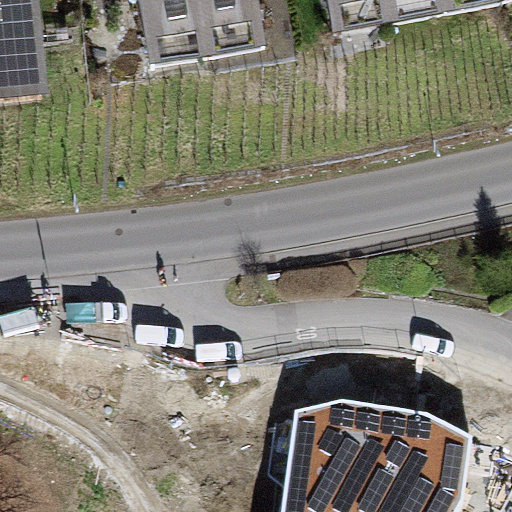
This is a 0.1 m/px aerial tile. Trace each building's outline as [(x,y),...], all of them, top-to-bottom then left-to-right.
[(28,0),(0,0),(0,107),(39,103),(28,0)] [(187,0),(120,0),(132,70),(198,58),(187,0)] [(187,0),(198,58),(260,47),(251,0),(187,0)] [(374,0),(318,0),(324,28),(378,19),(374,0)] [(435,0),(374,0),(378,19),(437,8),(435,0)] [(435,0),(437,8),(484,0),(435,0)] [(299,416),(286,511),(456,511),(462,503),(471,440),(430,418),(340,407),(299,416)]
